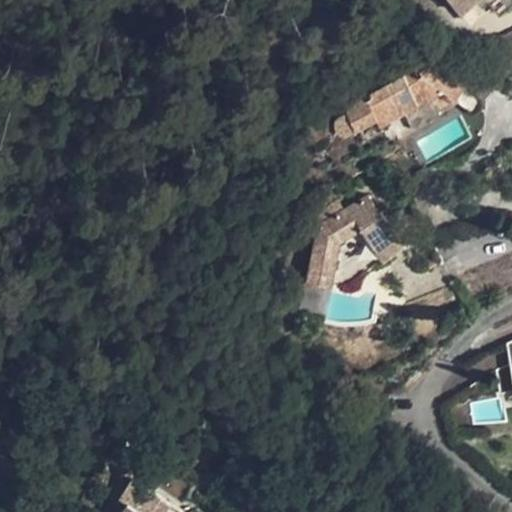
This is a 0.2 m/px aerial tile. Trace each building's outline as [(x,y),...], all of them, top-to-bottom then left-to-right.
[(475,1),(476,0),(451,0),(462,12),(475,1)] [(483,11),(475,1),(462,12),(470,21),(483,11)] [(420,63),(417,65),(401,74),(403,78),(344,110),(347,116),(337,121),(336,122),(335,126),(337,131),(338,134),(342,135),(343,136),(355,130),(356,131),(376,120),(379,127),(404,113),(413,128),(434,116),(445,110),(458,104),(471,114),(500,83),(482,73),(462,62),(456,70),(444,59),(430,75),(429,73),(430,73),(429,69),(428,66),(426,64),(422,63),(420,63)] [(384,260),(403,246),(382,215),(379,216),(368,198),(325,223),(320,227),(318,229),(317,231),(309,281),(332,284),(343,286),(347,286),(350,284),(351,283),(366,273),(384,260)] [(511,364),(510,365),(495,371),(497,380),(511,376),(511,364)] [(511,391),(511,376),(497,380),(500,394),(511,391)] [(150,511),(160,496),(131,477),(119,497),(126,502),(120,511),(150,511)] [(160,496),(150,511),(163,511),(170,502),(160,496)]
